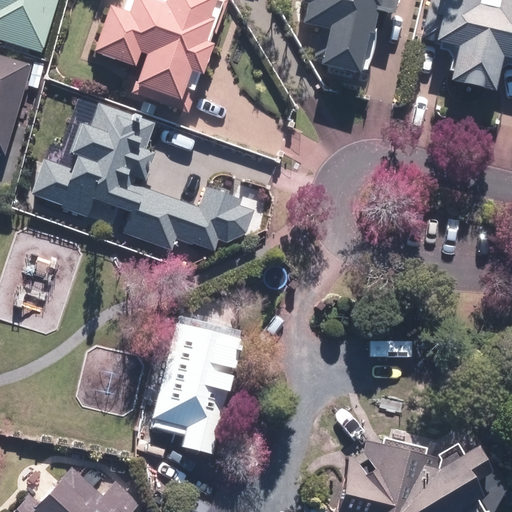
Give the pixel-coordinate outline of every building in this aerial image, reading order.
[(0,0),(0,47),(39,57),(53,0),(0,0)] [(217,2),(210,0),(116,0),(112,13),(98,9),(82,57),(130,73),(124,92),(181,111),(217,2)] [(291,0),(290,4),(300,7),(296,28),(316,32),(310,63),(365,75),(377,16),(379,16),(380,16),(382,16),(383,16),(385,16),(386,15),(388,15),(389,14),(391,13),(392,12),(393,11),(394,10),(395,9),(396,7),(397,6),(397,4),(398,3),(398,1),(398,0),(291,0)] [(511,64),(511,0),(424,0),(414,42),(444,49),(436,84),(486,96),(495,61),(511,64)] [(0,154),(24,67),(0,60),(0,154)] [(183,263),(234,248),(247,211),(201,195),(195,213),(126,189),(149,123),(93,104),(84,131),(70,126),(54,173),(35,167),(21,207),(183,263)] [(481,511),(470,497),(463,489),(480,476),(462,451),(437,464),(421,459),(423,452),(375,439),(373,446),(364,443),(359,463),(337,458),(323,511),(481,511)] [(42,476),(5,511),(135,511),(137,510),(106,480),(92,494),(66,469),(51,485),(42,476)]
